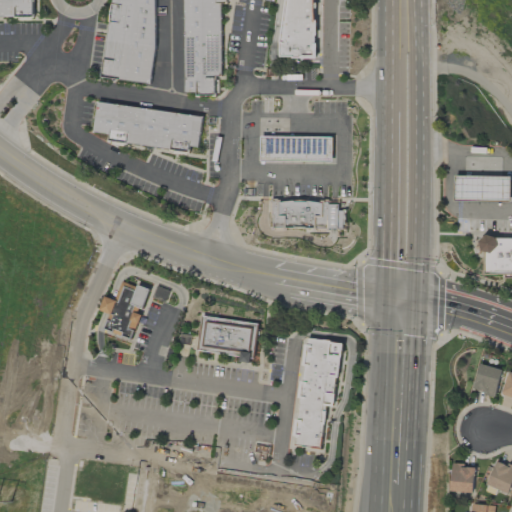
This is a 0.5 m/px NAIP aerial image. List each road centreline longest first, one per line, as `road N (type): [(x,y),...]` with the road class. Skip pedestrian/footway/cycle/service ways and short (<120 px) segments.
road 1 (tertiary): [(0,153),(89,210),(169,245),(511,327)]
road 2 (primary): [(399,299),(416,284),(419,268),(416,0)]
road 3 (primary): [(386,111),(379,278),(399,299)]
